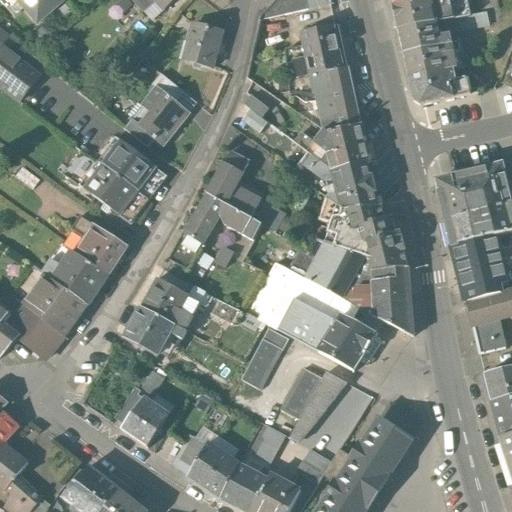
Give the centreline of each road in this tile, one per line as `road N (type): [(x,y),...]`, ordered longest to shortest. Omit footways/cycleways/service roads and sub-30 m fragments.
road 1 (residential): [(256,0),(243,24),(233,86),(184,184),(45,408)]
road 2 (tertiary): [(405,148),(449,372),(489,511)]
road 3 (residential): [(45,408),(204,511)]
road 4 (tertiary): [(366,0),(405,148)]
